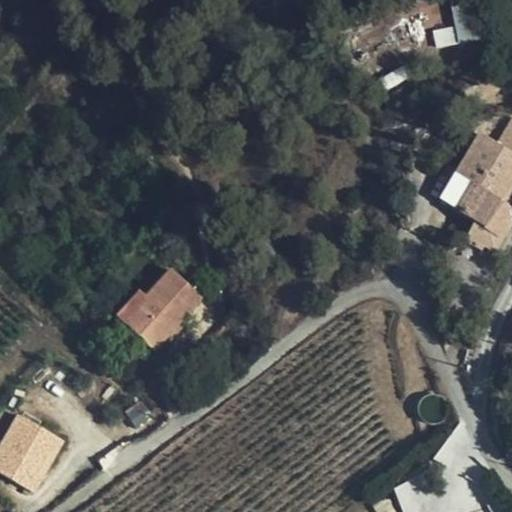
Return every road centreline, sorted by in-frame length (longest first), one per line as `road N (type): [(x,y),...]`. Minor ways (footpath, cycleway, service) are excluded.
road 1 (residential): [(511,476),(456,411),(408,296),(378,288),(347,299),(284,343),(59,511)]
road 2 (unknown): [(456,411),(511,287)]
